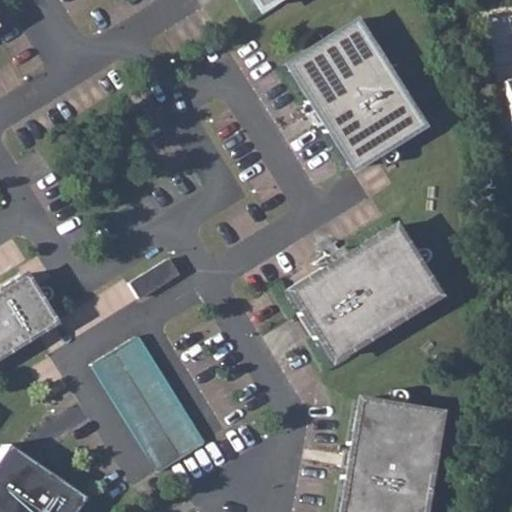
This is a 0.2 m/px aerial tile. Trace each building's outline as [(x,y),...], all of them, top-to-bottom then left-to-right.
[(244,0),(251,11),(269,0),(244,0)] [(415,127),(349,22),(279,65),(345,170),(372,154),(415,127)] [(511,81),(502,83),(508,127),(511,126),(511,81)] [(429,297),(385,227),(381,229),(276,295),(318,365),(429,297)] [(165,259),(126,283),(135,298),(174,275),(165,259)] [(0,352),(47,323),(18,276),(0,286),(0,352)] [(155,473),(200,445),(133,337),(88,365),(155,473)] [(331,511),(415,511),(432,413),(352,399),(331,511)] [(66,511),(77,496),(2,444),(0,446),(0,511),(66,511)]
